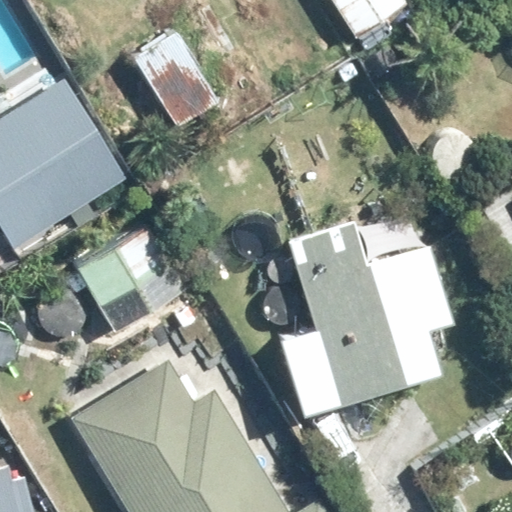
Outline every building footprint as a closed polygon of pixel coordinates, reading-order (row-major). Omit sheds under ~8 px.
[(326,0),(344,28),(386,0),(326,0)] [(197,74),(166,23),(122,49),(153,101),(197,74)] [(59,77),(0,111),(0,235),(6,245),(119,178),(59,77)] [(141,209),(66,253),(105,321),(180,276),(141,209)] [(414,318),(438,311),(416,235),(353,251),(342,210),(274,229),(297,314),(263,325),(284,399),(426,361),(414,318)] [(0,315),(0,368),(24,353),(0,315)] [(124,511),(321,511),(308,490),(278,507),(202,380),(183,392),(159,351),(63,409),(124,511)] [(0,511),(12,511),(23,510),(13,466),(0,467),(0,511)] [(511,511),(511,498),(489,511),(511,511)]
